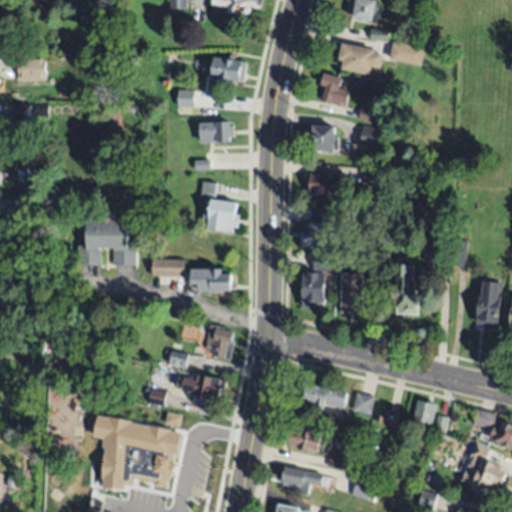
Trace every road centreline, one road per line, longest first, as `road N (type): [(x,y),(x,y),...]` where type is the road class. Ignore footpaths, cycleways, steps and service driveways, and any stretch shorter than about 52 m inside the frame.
road 1 (primary): [(240,511),(268,338),(275,100),(299,0)]
road 2 (residential): [(268,338),(511,394)]
